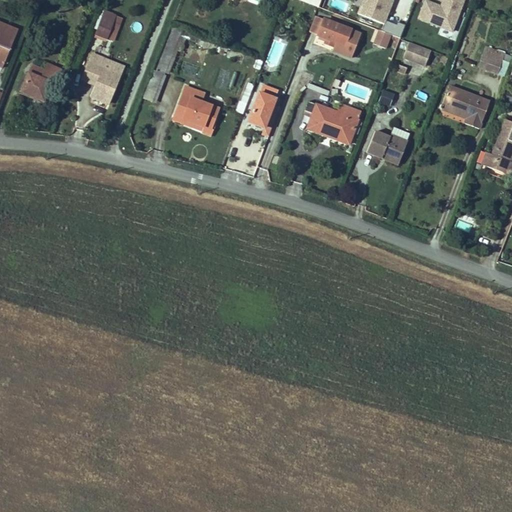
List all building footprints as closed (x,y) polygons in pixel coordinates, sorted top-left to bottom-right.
[(360,0),(355,13),(383,24),(392,0),(360,0)] [(418,18),(451,31),(463,0),(442,0),(440,6),(426,1),(424,2),(418,18)] [(115,15),(104,11),(95,35),(107,39),(115,15)] [(122,18),(115,15),(107,39),(113,41),(122,18)] [(315,16),(309,32),(326,39),(335,42),(344,46),(341,54),(351,58),(361,34),(315,16)] [(0,66),(2,68),(18,31),(0,23),(0,66)] [(385,49),(391,35),(379,30),(374,44),(385,49)] [(335,42),(326,39),(324,43),(334,47),(335,42)] [(344,46),(335,42),(334,47),(332,51),(341,54),(344,46)] [(430,52),(408,44),(403,57),(425,66),(430,52)] [(485,48),(478,67),(485,69),(493,50),(485,48)] [(493,50),(485,69),(497,74),(504,55),(493,50)] [(111,62),(92,54),(92,56),(107,63),(104,69),(107,70),(111,62)] [(123,67),(111,62),(107,70),(104,69),(107,63),(92,56),(83,77),(97,82),(96,86),(92,94),(109,101),(123,67)] [(448,58),(442,56),(439,64),(445,66),(448,58)] [(40,79),(28,74),(20,92),(43,101),(46,93),(51,95),(61,70),(46,64),(43,71),(40,79)] [(31,66),(28,74),(40,79),(43,71),(31,66)] [(404,75),(407,69),(398,66),(396,72),(404,75)] [(165,74),(155,70),(144,95),(156,100),(165,74)] [(82,80),(96,86),(97,82),(83,77),(82,80)] [(259,93),(275,99),(278,91),(262,85),(259,93)] [(199,92),(185,87),(174,116),(203,127),(201,131),(200,133),(210,137),(217,118),(214,117),(217,109),(200,102),(196,101),(199,92)] [(479,129),(489,102),(449,87),(442,105),(468,115),(467,119),(465,124),(479,129)] [(392,94),(383,90),(378,102),(387,105),(392,94)] [(511,93),(504,90),(501,99),(511,103),(511,93)] [(270,132),(279,107),(273,105),(275,99),(259,93),(249,122),(264,128),(264,129),(270,132)] [(91,97),(108,104),(109,101),(92,94),(91,97)] [(361,112),(340,105),(337,113),(308,102),(303,114),(311,117),(307,128),(326,136),(327,131),(350,140),(361,112)] [(468,115),(442,105),(440,109),(467,119),(468,115)] [(203,127),(174,116),(172,120),(201,131),(203,127)] [(511,122),(505,120),(492,155),(487,167),(506,174),(511,162),(511,159),(511,122)] [(391,135),(407,141),(410,134),(394,127),(391,135)] [(268,137),(270,132),(264,129),(261,135),(268,137)] [(349,144),(350,140),(327,131),(326,136),(349,144)] [(381,134),(375,131),(366,153),(381,159),(383,155),(399,161),(407,141),(391,135),(390,137),(386,136),(387,134),(382,132),(381,134)] [(487,167),(492,155),(486,153),(481,165),(487,167)] [(398,165),(399,161),(383,155),(381,159),(398,165)]
